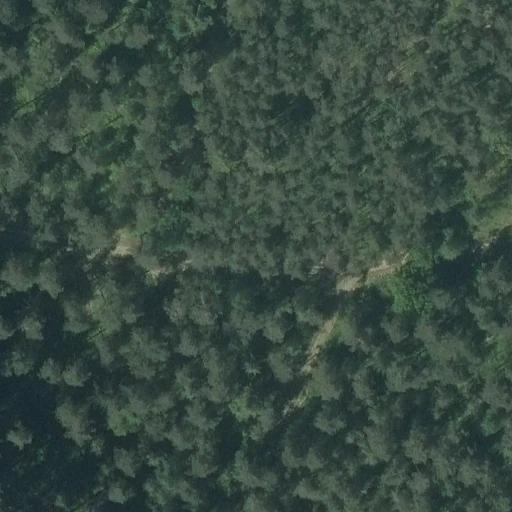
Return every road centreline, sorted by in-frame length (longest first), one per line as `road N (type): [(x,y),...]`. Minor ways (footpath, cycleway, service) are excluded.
road 1 (track): [(0,231),(255,268),(364,266)]
road 2 (track): [(215,511),(364,266)]
road 3 (track): [(511,237),(364,266)]
